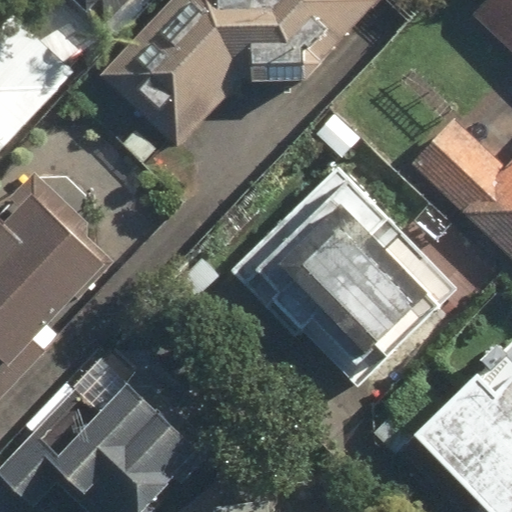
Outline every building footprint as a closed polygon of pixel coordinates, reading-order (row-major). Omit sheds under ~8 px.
[(48,0),(42,0),(27,16),(13,2),(0,15),(0,14),(0,161),(103,51),(48,0)] [(173,0),(112,63),(190,141),(267,63),(297,93),(388,0),(173,0)] [(511,0),(487,0),(477,11),(511,43),(511,0)] [(511,248),(511,162),(510,164),(460,116),(419,159),(511,248)] [(484,297),(349,156),(234,266),(369,407),(484,297)] [(20,192),(13,184),(0,198),(0,409),(50,355),(39,345),(125,253),(47,167),(20,192)] [(511,511),(511,347),(413,440),(481,511),(511,511)] [(145,369),(112,402),(89,379),(3,466),(44,506),(83,467),(104,487),(119,472),(156,508),(220,443),(145,369)] [(318,511),(285,511),(284,486),(225,490),(226,511),(400,511),(400,506),(318,511)]
